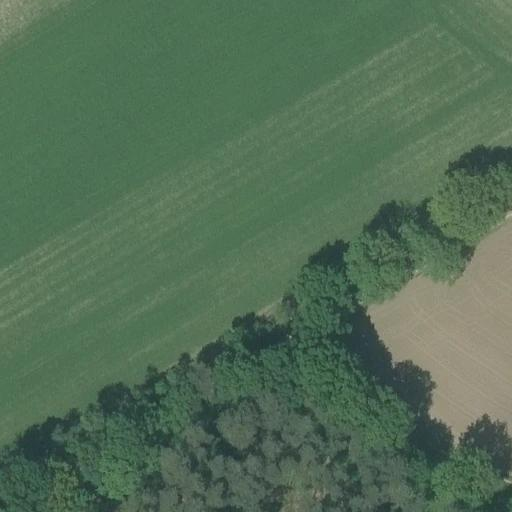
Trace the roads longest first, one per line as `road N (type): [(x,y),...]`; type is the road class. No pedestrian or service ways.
road 1 (track): [(0,509),(287,342)]
road 2 (track): [(511,500),(287,342)]
road 3 (track): [(287,342),(511,205)]
